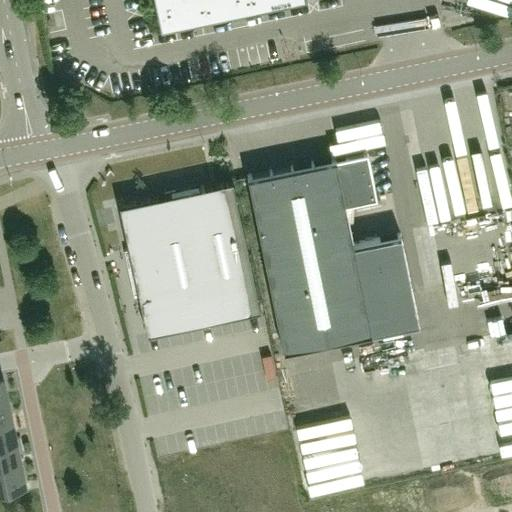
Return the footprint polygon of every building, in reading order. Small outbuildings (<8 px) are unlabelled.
[(155,0),(161,27),(288,0),(155,0)] [(345,201),(377,195),(367,150),(248,174),(283,348),(418,319),(400,232),(353,242),(345,201)] [(238,312),(259,308),(232,179),(158,194),(159,197),(121,204),(129,241),(127,241),(128,248),(124,249),(124,250),(130,249),(133,261),(130,261),(138,294),(146,331),(238,312)] [(499,277),(498,265),(511,263),(511,238),(468,244),(471,269),(481,268),(482,279),(499,277)] [(156,395),(157,417),(191,414),(188,374),(166,376),(167,394),(156,395)] [(302,435),(355,424),(349,394),(297,405),(302,435)] [(0,420),(11,419),(7,397),(0,398),(0,420)] [(0,442),(16,440),(11,419),(0,420),(0,442)] [(364,428),(311,435),(313,456),(367,449),(364,428)] [(511,446),(511,430),(503,430),(503,447),(511,446)] [(16,440),(0,442),(0,465),(20,461),(16,440)] [(0,487),(25,483),(20,461),(0,465),(0,487)]
